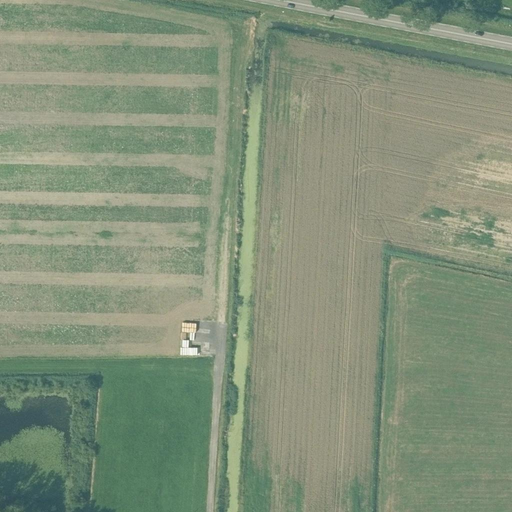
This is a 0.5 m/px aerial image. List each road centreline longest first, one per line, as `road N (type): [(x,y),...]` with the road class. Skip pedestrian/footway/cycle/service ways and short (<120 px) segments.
road 1 (primary): [(511,44),(277,0)]
road 2 (track): [(205,338),(221,341),(209,511)]
